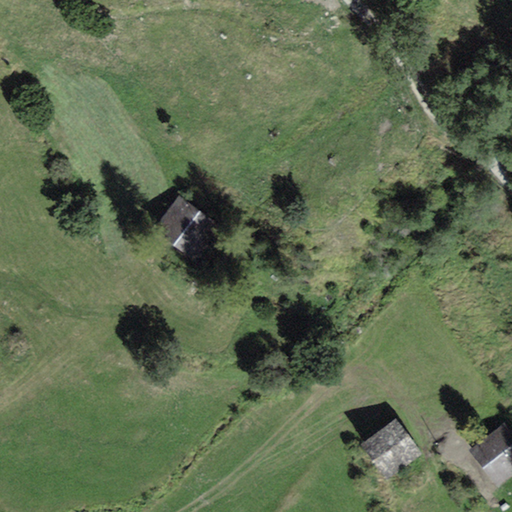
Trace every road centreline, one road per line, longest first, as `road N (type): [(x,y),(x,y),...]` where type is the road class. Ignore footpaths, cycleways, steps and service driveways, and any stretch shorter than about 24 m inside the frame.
road 1 (track): [(511,187),(495,162),(438,120),(399,53),(353,0)]
road 2 (track): [(153,310),(81,321),(0,281)]
